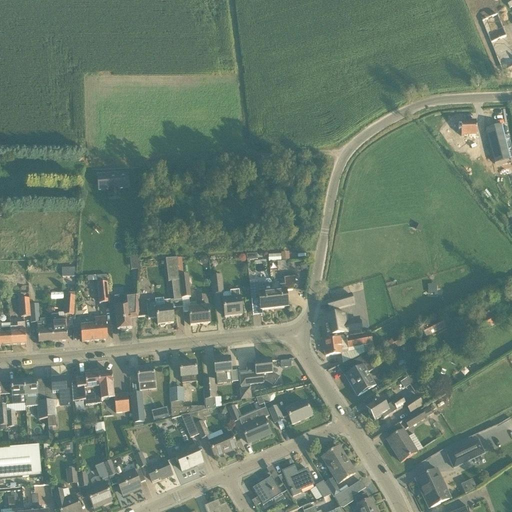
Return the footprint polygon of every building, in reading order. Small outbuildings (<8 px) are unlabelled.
[(511,47),(499,17),(482,23),(499,64),(511,58),(511,47)] [(476,131),(476,121),(460,122),(461,132),(461,136),(468,136),(468,148),(477,148),(476,131)] [(502,126),(486,131),(495,162),(511,157),(502,126)] [(490,165),(498,204),(511,201),(504,162),(490,165)] [(97,174),(97,188),(127,188),(127,174),(97,174)] [(181,299),(189,298),(187,277),(183,278),(181,258),(177,259),(178,268),(177,268),(181,299)] [(177,259),(165,260),(168,282),(172,282),(174,301),(181,300),(181,299),(177,268),(178,268),(177,259)] [(75,268),(61,269),(62,278),(75,278),(75,268)] [(106,276),(97,277),(97,284),(99,304),(109,303),(106,276)] [(211,278),(213,294),(222,293),(220,276),(211,278)] [(272,293),(274,310),(287,308),(286,291),(293,291),(295,277),(283,278),(284,286),(279,286),(279,292),(272,293)] [(260,311),(274,310),(272,293),(271,283),(269,281),(265,281),(264,284),(258,285),(258,282),(249,282),(250,291),(251,301),(259,300),(260,311)] [(241,316),(239,291),(229,292),(230,300),(222,301),(224,318),(241,316)] [(65,315),(72,316),(74,297),(74,293),(67,293),(67,296),(66,296),(64,313),(64,315),(65,315)] [(138,294),(114,297),(116,320),(117,330),(120,330),(121,332),(127,331),(128,329),(131,329),(130,319),(137,318),(138,318),(138,308),(138,294)] [(197,309),(188,310),(190,326),(210,324),(209,314),(207,295),(195,296),(197,309)] [(350,295),(338,299),(339,303),(341,308),(353,304),(352,299),(350,295)] [(29,299),(19,300),(20,318),(30,317),(29,305),(29,299)] [(157,326),(159,325),(160,327),(164,327),(165,325),(173,324),(171,308),(170,301),(163,302),(163,299),(155,300),(155,304),(146,305),(147,310),(148,320),(156,319),(157,326)] [(37,323),(38,323),(38,320),(38,305),(29,305),(30,317),(30,323),(37,323)] [(53,342),(67,341),(66,321),(65,315),(64,315),(64,313),(58,313),(58,315),(51,315),(51,325),(53,342)] [(346,314),(324,318),(327,337),(329,336),(329,340),(360,335),(362,334),(361,331),(362,331),(360,322),(347,324),(346,314)] [(483,332),(495,326),(490,316),(478,323),(483,332)] [(107,340),(106,330),(105,318),(94,319),(95,325),(80,327),(81,343),(107,340)] [(425,339),(445,329),(440,318),(420,328),(425,339)] [(51,325),(44,326),(44,320),(38,320),(38,323),(37,323),(38,343),(53,342),(51,325)] [(11,345),(26,344),(24,323),(17,324),(17,328),(10,328),(10,334),(11,334),(11,345)] [(0,346),(11,345),(11,334),(10,334),(10,328),(10,324),(0,324),(0,346)] [(360,335),(329,340),(325,341),(323,341),(325,357),(342,354),(343,364),(373,349),(370,333),(360,335)] [(358,397),(366,392),(374,387),(366,373),(374,368),(366,354),(356,360),(348,365),(352,373),(346,377),(358,397)] [(230,371),(230,369),(229,359),(214,361),(215,373),(217,384),(231,382),(229,372),(230,371)] [(247,373),(238,374),(239,376),(240,386),(249,385),(263,384),(262,381),(264,381),(273,387),(279,378),(272,373),(270,360),(268,361),(268,359),(262,360),(262,361),(254,362),(254,364),(246,365),(247,373)] [(196,376),(196,373),(194,363),(179,365),(182,384),(196,382),(195,376),(196,376)] [(153,368),(137,370),(138,380),(138,385),(148,383),(149,390),(151,390),(155,390),(154,383),(154,378),(153,368)] [(98,375),(101,400),(114,399),(112,386),(113,386),(111,373),(98,375)] [(417,374),(402,380),(405,388),(412,385),(415,392),(423,388),(417,374)] [(101,404),(101,400),(98,375),(84,376),(85,379),(76,381),(78,402),(85,401),(86,406),(101,404)] [(66,391),(65,379),(58,379),(57,378),(53,378),(52,380),(51,380),(52,390),(52,391),(45,392),(45,395),(46,395),(47,417),(48,428),(56,427),(55,417),(56,417),(55,401),(59,401),(65,400),(66,407),(69,407),(69,400),(68,390),(66,391)] [(46,417),(47,417),(46,395),(45,395),(38,395),(37,381),(23,382),(25,405),(35,404),(35,407),(38,407),(38,419),(46,419),(46,417)] [(213,381),(203,381),(206,411),(215,409),(214,398),(213,381)] [(23,382),(10,383),(11,397),(12,405),(25,405),(23,382)] [(241,389),(240,389),(241,401),(251,399),(250,388),(241,389)] [(171,419),(180,417),(189,415),(189,408),(183,408),(183,402),(182,389),(170,390),(171,402),(171,419)] [(139,394),(130,395),(133,424),(142,423),(139,394)] [(116,414),(129,413),(127,395),(114,396),(116,414)] [(383,420),(406,405),(400,396),(385,406),(381,400),(366,410),(374,422),(381,417),(383,420)] [(261,397),(255,399),(259,407),(264,405),(261,397)] [(406,405),(410,412),(422,405),(417,397),(406,405)] [(305,402),(295,406),(285,410),(278,413),(276,408),(269,411),(274,424),(282,420),(281,419),(288,417),(292,425),(311,417),(305,402)] [(153,411),(156,420),(171,416),(168,407),(153,411)] [(227,409),(233,422),(239,420),(233,407),(227,409)] [(422,411),(404,422),(409,429),(427,419),(426,418),(432,414),(428,408),(422,411)] [(242,427),(241,427),(247,442),(248,442),(258,437),(259,440),(270,435),(264,419),(269,417),(266,409),(249,416),(248,420),(249,424),(242,427)] [(15,427),(14,412),(6,413),(7,428),(15,427)] [(201,412),(190,415),(198,435),(199,435),(201,439),(208,436),(202,423),(205,422),(201,412)] [(190,439),(198,435),(190,415),(189,415),(180,417),(190,439)] [(389,440),(387,441),(393,451),(400,463),(409,458),(416,453),(422,449),(414,434),(407,438),(403,431),(398,434),(389,440)] [(237,449),(230,433),(208,442),(215,458),(237,449)] [(478,441),(447,456),(453,469),(484,455),(478,441)] [(0,479),(40,476),(38,446),(0,449),(0,479)] [(182,452),(174,455),(176,458),(178,463),(182,472),(195,466),(202,463),(201,461),(197,452),(195,447),(182,452)] [(325,484),(333,497),(340,493),(335,486),(338,484),(355,474),(338,448),(324,457),(336,476),(333,477),(334,478),(325,484)] [(134,457),(139,468),(145,466),(141,454),(134,457)] [(120,458),(103,465),(108,478),(110,482),(112,487),(117,485),(122,496),(133,492),(141,489),(133,471),(123,475),(121,465),(122,464),(120,458)] [(171,476),(168,467),(165,461),(146,469),(151,482),(164,477),(165,479),(171,476)] [(103,464),(95,467),(99,477),(101,479),(103,483),(104,483),(104,484),(110,482),(108,478),(103,465),(103,464)] [(313,485),(311,479),(307,470),(297,474),(294,467),(282,472),(292,497),(301,493),(299,491),(313,485)] [(66,470),(68,484),(76,483),(74,469),(66,470)] [(429,509),(438,505),(450,499),(437,470),(424,476),(415,480),(429,509)] [(87,487),(85,474),(78,475),(79,487),(78,488),(82,499),(88,496),(93,508),(103,504),(104,505),(112,501),(104,484),(104,483),(103,483),(101,484),(98,478),(95,478),(92,480),(90,482),(92,486),(86,489),(87,487)] [(263,506),(273,500),(275,504),(284,499),(271,477),(252,489),(263,506)] [(472,480),(461,485),(465,495),(476,489),(472,480)] [(330,495),(322,482),(315,487),(322,498),(330,495)] [(43,485),(43,486),(44,498),(51,497),(50,485),(43,485)] [(340,493),(333,497),(339,506),(357,495),(352,487),(340,494),(340,493)] [(61,491),(54,492),(56,503),(60,511),(59,511),(81,511),(78,505),(74,495),(70,497),(68,490),(61,491)] [(375,511),(371,500),(357,506),(359,511),(375,511)] [(204,507),(206,511),(230,511),(226,504),(220,506),(218,501),(204,507)]
